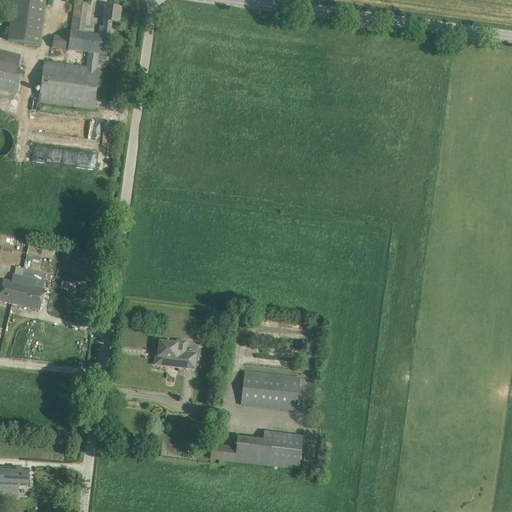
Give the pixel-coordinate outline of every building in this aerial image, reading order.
[(39,45),(45,0),(13,0),(8,41),(39,45)] [(86,66),(43,61),(38,102),(94,110),(99,69),(97,69),(99,54),(107,55),(111,22),(118,23),(120,8),(106,6),(104,21),(104,26),(101,26),(100,35),(83,33),(87,4),(76,2),(72,31),(71,31),(70,38),(54,36),(52,47),(87,54),(86,66)] [(16,74),(20,55),(0,50),(0,90),(17,94),(21,75),(16,74)] [(12,147),(13,143),(12,138),(10,134),(6,131),(2,129),(0,129),(0,156),(2,156),(6,155),(10,152),(12,147)] [(34,162),(94,167),(96,151),(75,149),(76,142),(60,141),(59,146),(36,144),(34,162)] [(40,265),(41,258),(27,255),(25,262),(40,265)] [(12,283),(3,281),(0,292),(0,301),(39,310),(44,290),(34,288),(36,280),(22,277),(23,269),(15,267),(14,275),(12,283)] [(155,355),(154,364),(194,368),(195,353),(184,352),(185,341),(176,340),(176,343),(159,341),(158,355),(155,355)] [(297,411),(301,378),(245,371),(241,405),(297,411)] [(212,444),(210,460),(298,470),(302,436),(264,431),(263,439),(237,436),(236,447),(212,444)] [(28,487),(29,470),(0,467),(0,495),(18,497),(18,486),(28,487)]
